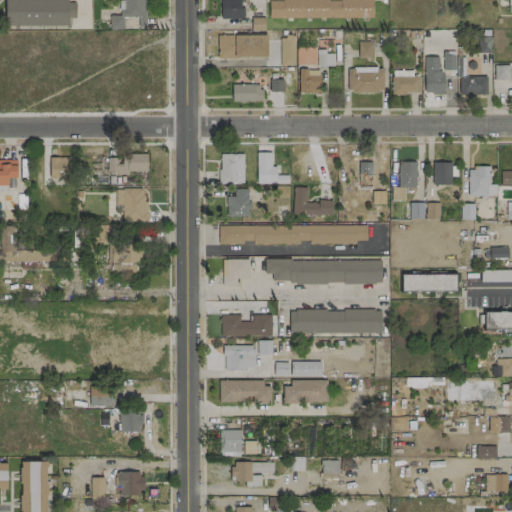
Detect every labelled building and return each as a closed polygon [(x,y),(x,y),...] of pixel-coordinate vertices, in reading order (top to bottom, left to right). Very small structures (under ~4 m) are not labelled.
[(67,0),(67,25),(5,25),(5,0),(67,0)] [(146,26),(145,0),(118,0),(119,16),(109,16),(110,22),(118,22),(118,28),(123,28),(122,17),(138,17),(138,26),(146,26)] [(219,0),(220,19),(241,19),(241,0),(219,0)] [(371,0),(371,17),(268,18),(268,0),(371,0)] [(266,35),(217,36),(217,57),(266,57),(266,35)] [(294,66),(294,37),(280,36),(279,66),(294,66)] [(490,53),(490,36),(475,36),(475,53),(490,53)] [(371,42),(358,41),(358,57),(371,58),(371,42)] [(333,51),(316,51),(316,66),(332,66),(333,51)] [(442,69),(454,70),(454,52),(442,52),(442,69)] [(424,94),(443,93),(443,72),(438,72),(437,57),(423,57),(424,94)] [(508,80),(508,65),(494,65),(494,79),(508,80)] [(382,93),(383,68),(347,67),(346,92),(382,93)] [(298,93),(319,93),(319,69),(298,69),(298,93)] [(390,93),(417,94),(418,76),(391,76),(390,93)] [(486,94),(485,76),(458,77),(459,95),(486,94)] [(282,91),(282,79),(269,79),(269,91),(282,91)] [(231,85),(231,102),(261,102),(261,84),(231,85)] [(256,184),(281,183),(281,176),(276,176),(276,167),(271,167),(270,152),(255,152),(256,184)] [(106,157),(107,175),(128,175),(128,172),(146,172),(146,154),(119,154),(119,157),(106,157)] [(243,154),(219,154),(219,184),(243,183),(243,154)] [(48,158),(49,178),(70,178),(69,157),(48,158)] [(15,159),(0,159),(0,191),(7,191),(6,178),(16,177),(15,159)] [(356,189),(371,189),(372,162),(357,162),(356,189)] [(397,188),(415,188),(415,162),(397,162),(397,188)] [(450,185),(450,163),(432,162),(432,184),(450,185)] [(489,168),(468,168),(467,196),(495,197),(495,184),(489,184),(489,168)] [(511,171),(500,171),(500,185),(511,184),(511,171)] [(291,214),(331,216),(331,200),(317,200),(317,203),(305,202),(306,188),(292,187),(291,214)] [(144,188),(115,189),(115,205),(121,205),(122,221),(144,221),(144,188)] [(226,217),(248,216),(248,189),(235,189),(235,196),(225,196),(226,217)] [(422,202),(408,202),(408,219),(422,219),(422,202)] [(438,203),(426,203),(425,218),(438,219),(438,203)] [(473,204),(460,204),(460,218),(473,219),(473,204)] [(218,226),(218,244),(366,243),(366,225),(218,226)] [(0,261),(55,261),(55,249),(14,249),(13,226),(0,226),(0,261)] [(506,247),(488,248),(488,259),(507,258),(506,247)] [(248,260),(222,259),(221,286),(235,286),(236,279),(247,279),(248,260)] [(264,260),(264,274),(271,273),(271,283),(380,283),(380,260),(264,260)] [(400,275),(401,292),(455,291),(454,274),(400,275)] [(289,310),(289,333),(380,333),(380,309),(289,310)] [(482,329),(511,329),(511,311),(482,312),(482,329)] [(270,337),(270,315),(251,315),(251,322),(239,322),(239,315),(220,314),(219,336),(270,337)] [(253,345),(222,345),(223,369),(253,369),(253,345)] [(511,375),(511,357),(495,358),(495,376),(511,375)] [(320,362),(290,361),(290,376),(320,377),(320,362)] [(273,376),(286,376),(286,362),(274,362),(273,376)] [(405,388),(426,387),(425,378),(404,378),(405,388)] [(270,386),(262,386),(262,381),(218,380),(218,402),(249,402),(249,404),(270,404),(270,386)] [(282,404),(301,403),(301,402),(326,402),(326,381),(282,381),(282,404)] [(112,387),(88,388),(89,406),(113,405),(112,387)] [(139,410),(118,410),(118,432),(140,431),(139,410)] [(495,432),(507,432),(508,416),(496,416),(495,432)] [(240,430),(219,430),(218,456),(239,456),(240,430)] [(254,453),(254,441),(243,441),(243,453),(254,453)] [(475,458),(494,458),(495,447),(476,446),(475,458)] [(337,477),(336,460),(320,461),(320,477),(337,477)] [(19,511),(45,511),(46,462),(20,461),(19,511)] [(272,462),(231,462),(231,482),(244,482),(244,486),(260,486),(260,473),(272,473),(272,462)] [(142,494),(142,471),(117,472),(117,495),(142,494)] [(506,474),(484,474),(484,491),(505,491),(506,474)] [(103,478),(90,477),(89,498),(103,499),(103,478)]
